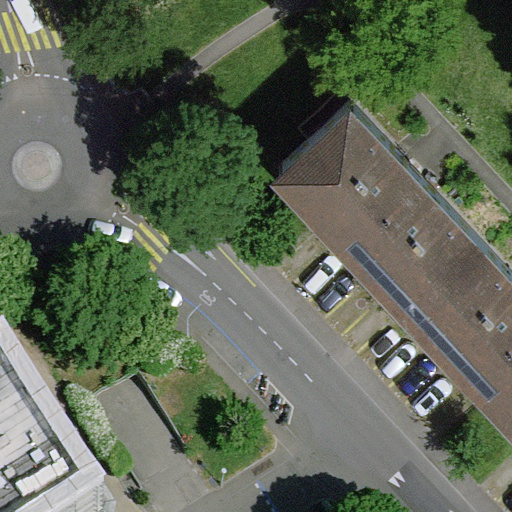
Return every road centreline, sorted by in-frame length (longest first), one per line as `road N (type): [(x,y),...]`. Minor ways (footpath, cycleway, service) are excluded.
road 1 (residential): [(433,511),(229,286),(38,165)]
road 2 (residential): [(38,165),(28,74),(7,0)]
